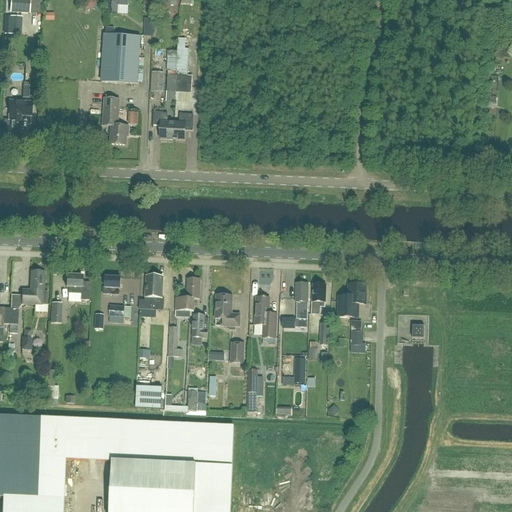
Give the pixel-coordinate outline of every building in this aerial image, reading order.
[(10,0),(9,14),(29,16),(30,0),(10,0)] [(89,0),(87,0),(84,7),(92,12),(97,4),(89,0)] [(128,7),(128,0),(106,0),(106,14),(117,15),(118,7),(128,7)] [(23,36),(23,18),(9,18),(9,36),(23,36)] [(154,37),(155,19),(145,19),(145,37),(154,37)] [(114,36),(114,29),(105,29),(105,36),(104,36),(101,84),(138,86),(141,40),(141,38),(114,36)] [(177,59),(176,73),(176,75),(181,75),(180,77),(188,78),(190,51),(186,50),(178,50),(178,53),(177,59)] [(176,73),(177,59),(168,59),(167,72),(169,72),(176,73)] [(152,74),(151,93),(163,94),(164,75),(163,75),(152,74)] [(167,93),(177,93),(178,78),(176,78),(169,77),(168,82),(167,93)] [(178,77),(178,78),(177,93),(192,94),(193,78),(180,77),(178,77)] [(31,99),(32,88),(24,87),(23,99),(31,99)] [(192,94),(177,93),(176,103),(191,104),(192,94)] [(496,108),(496,99),(488,99),(487,107),(496,108)] [(105,101),(104,126),(113,126),(112,146),(126,146),(127,133),(128,133),(129,128),(117,127),(119,101),(105,101)] [(5,141),(9,141),(9,142),(20,143),(21,117),(31,117),(32,104),(10,103),(9,123),(9,132),(4,132),(4,140),(5,141)] [(129,125),(139,126),(139,113),(130,113),(129,125)] [(172,141),(173,124),(167,124),(168,115),(154,114),(153,129),(161,130),(161,140),(172,141)] [(173,124),(172,141),(185,142),(185,132),(193,133),(194,116),(180,116),(179,125),(173,124)] [(44,293),(44,282),(43,282),(43,274),(31,273),(31,292),(23,292),(22,306),(47,307),(48,293),(44,293)] [(90,302),(90,289),(81,289),(82,277),(67,277),(66,289),(68,289),(68,295),(81,295),(80,301),(90,302)] [(164,312),(164,300),(162,300),(164,279),(147,278),(145,302),(140,302),(140,311),(152,311),(164,312)] [(120,290),(121,280),(106,279),(105,289),(104,289),(103,295),(119,296),(119,290),(120,290)] [(200,301),(201,281),(188,280),(187,300),(176,299),(176,312),(186,313),(190,313),(194,313),(194,301),(200,301)] [(307,320),(307,314),(307,303),(308,286),(297,286),(297,303),(298,303),(297,319),(307,320)] [(326,304),(326,286),(313,286),(312,303),(312,316),(320,316),(321,304),(326,304)] [(339,299),(338,320),(349,320),(359,321),(360,307),(365,307),(366,287),(349,287),(349,300),(339,299)] [(240,329),(241,317),(232,316),(233,298),(217,298),(216,320),(224,321),(224,328),(231,328),(230,332),(236,332),(236,329),(240,329)] [(261,340),(277,341),(277,328),(278,316),(270,316),(271,300),(257,299),(255,327),(262,327),(261,340)] [(51,325),(61,326),(62,305),(52,305),(51,325)] [(124,319),(125,308),(110,307),(110,318),(124,319)] [(0,343),(2,344),(3,326),(10,326),(10,310),(0,309),(0,343)] [(207,341),(208,332),(209,320),(205,320),(205,317),(194,316),(192,339),(207,341)] [(295,329),(295,319),(283,318),(283,328),(295,329)] [(96,321),(95,331),(103,331),(104,322),(96,321)] [(352,322),(351,331),(361,332),(362,323),(352,322)] [(328,347),(329,325),(320,325),(319,347),(328,347)] [(424,340),(425,328),(413,327),(412,340),(424,340)] [(182,359),(182,351),(176,351),(177,329),(169,328),(168,358),(182,359)] [(351,345),(351,347),(363,347),(363,333),(351,333),(351,345)] [(22,339),(22,351),(31,352),(32,339),(24,339),(22,339)] [(243,366),(244,345),(231,344),(230,365),(243,366)] [(319,361),(318,350),(310,351),(311,362),(319,361)] [(211,361),(226,361),(226,353),(211,353),(211,361)] [(295,385),(306,385),(306,361),(295,361),(295,385)] [(257,394),(258,371),(248,371),(247,406),(256,406),(256,394),(257,394)] [(57,401),(57,388),(49,387),(48,405),(56,406),(56,401),(57,401)] [(137,387),(136,409),(161,410),(162,388),(137,387)] [(186,415),(186,417),(206,418),(206,416),(206,405),(197,405),(197,393),(198,393),(198,390),(189,390),(188,408),(188,414),(186,414),(186,415)] [(74,407),(74,398),(65,398),(64,406),(74,407)] [(333,407),(329,411),(335,417),(339,413),(333,407)] [(63,511),(65,460),(113,462),(111,511),(230,511),(234,428),(0,417),(0,499),(2,500),(1,511),(63,511)]
